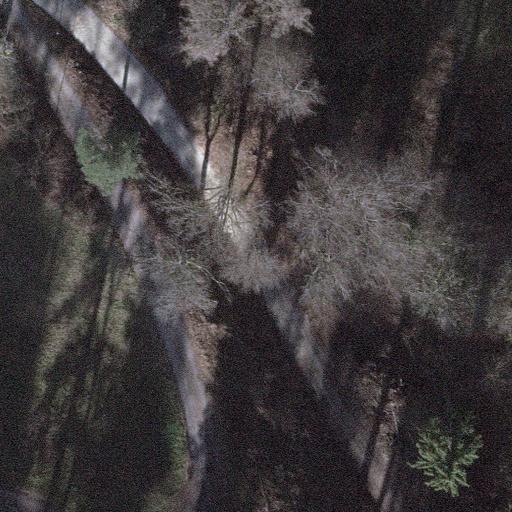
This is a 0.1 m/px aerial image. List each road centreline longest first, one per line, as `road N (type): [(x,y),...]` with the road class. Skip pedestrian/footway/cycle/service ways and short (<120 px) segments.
road 1 (track): [(54,0),(133,71),(211,166),(407,511)]
road 2 (track): [(198,511),(217,452),(182,329),(27,0)]
